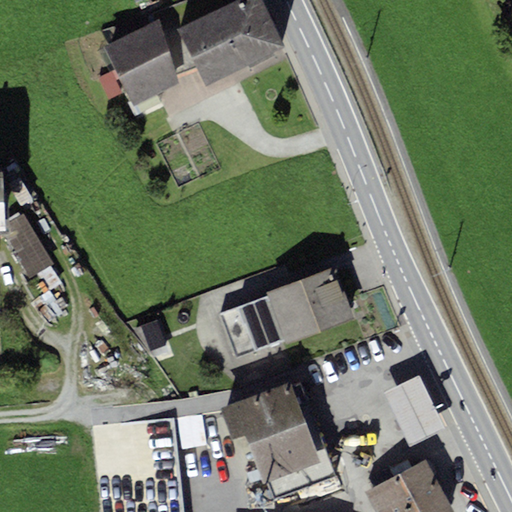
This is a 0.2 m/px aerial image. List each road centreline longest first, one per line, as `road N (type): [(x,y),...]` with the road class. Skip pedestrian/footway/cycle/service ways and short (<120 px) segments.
road 1 (primary): [(511,500),(394,254),(287,0)]
road 2 (unknown): [(439,348),(354,383),(343,406),(343,435),(371,511)]
